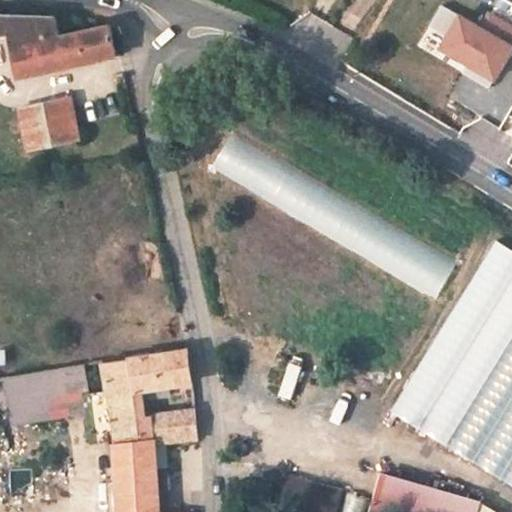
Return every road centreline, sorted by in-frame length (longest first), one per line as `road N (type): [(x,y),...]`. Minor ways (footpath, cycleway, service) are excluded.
road 1 (residential): [(212,511),(210,389),(156,111),(171,5)]
road 2 (tertiary): [(511,191),(285,50),(171,5)]
